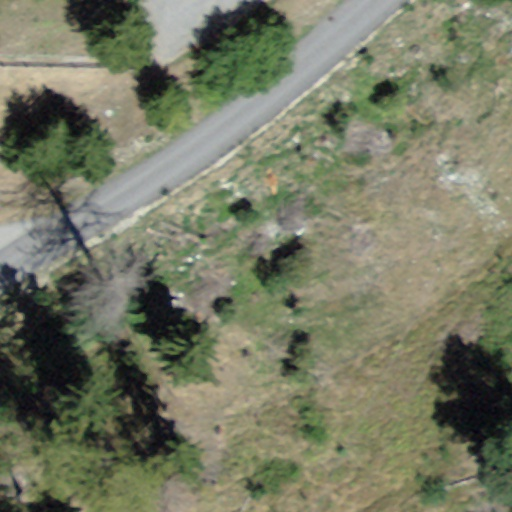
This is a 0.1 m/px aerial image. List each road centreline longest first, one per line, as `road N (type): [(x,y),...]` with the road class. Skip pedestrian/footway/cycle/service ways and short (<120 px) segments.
road 1 (residential): [(0,288),(387,0)]
road 2 (track): [(73,239),(0,388)]
